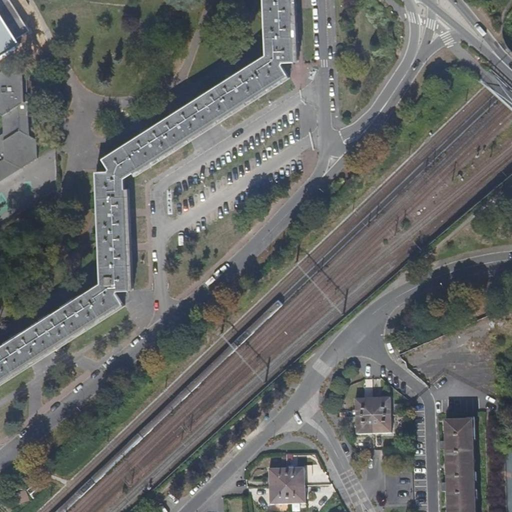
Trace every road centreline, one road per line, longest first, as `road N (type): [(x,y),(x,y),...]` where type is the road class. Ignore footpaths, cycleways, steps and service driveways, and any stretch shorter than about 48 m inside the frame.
road 1 (residential): [(314,187),(245,258),(0,459)]
road 2 (residential): [(351,334),(427,403),(432,511)]
road 3 (residential): [(351,334),(417,284),(511,259)]
road 4 (residential): [(189,511),(292,407)]
road 5 (residential): [(321,0),(326,140)]
road 6 (residential): [(292,407),(326,437),(365,511)]
